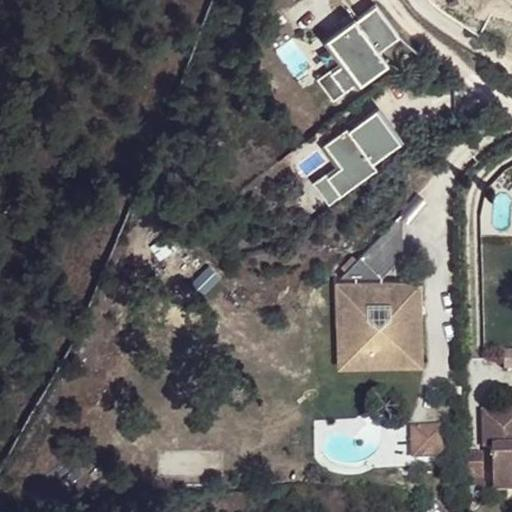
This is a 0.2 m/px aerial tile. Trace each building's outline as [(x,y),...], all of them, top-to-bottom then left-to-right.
[(388,68),(381,59),(400,44),(376,14),(330,51),(347,72),(332,85),(346,102),(388,68)] [(346,102),(332,85),(321,94),(335,111),(346,102)] [(367,180),(394,157),(369,126),(341,148),(340,146),(318,164),(335,185),(320,197),(334,215),(371,185),(367,180)] [(334,215),(320,197),(309,206),(323,224),(334,215)] [(346,266),(341,273),(383,269),(395,251),(395,210),(356,255),(346,266)] [(352,250),(341,262),(346,266),(356,255),(352,250)] [(348,327),(348,360),(369,358),(381,345),(400,344),(400,356),(420,355),(417,311),(412,311),(412,302),(410,276),(397,277),(398,286),(385,287),(384,278),(336,280),(339,328),(348,327)] [(384,278),(385,287),(398,286),(397,277),(384,278)] [(400,356),(400,344),(381,345),(369,358),(400,356)] [(496,444),(497,491),(511,490),(511,411),(496,412),(496,444)] [(496,412),(488,412),(489,445),(496,444),(496,412)] [(446,428),(413,429),(415,460),(448,458),(446,428)] [(487,478),(486,452),(469,453),(470,479),(487,478)]
